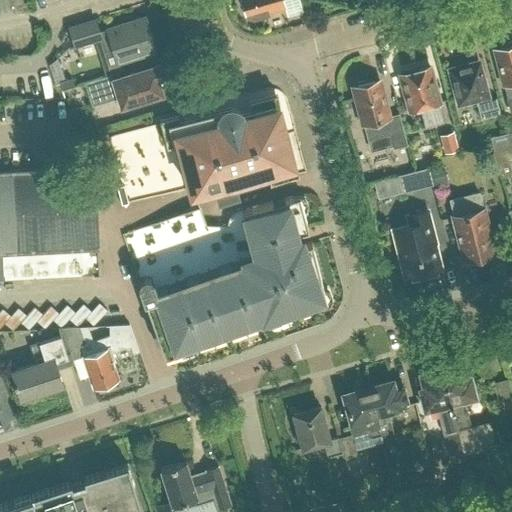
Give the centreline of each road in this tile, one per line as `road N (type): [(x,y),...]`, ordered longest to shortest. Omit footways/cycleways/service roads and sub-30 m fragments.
road 1 (residential): [(0,452),(316,343),(346,327),(361,300)]
road 2 (residential): [(298,55),(361,300)]
road 3 (residential): [(511,293),(399,320),(361,300)]
road 4 (residential): [(185,0),(226,44),(298,55)]
road 5 (residential): [(298,55),(414,23)]
